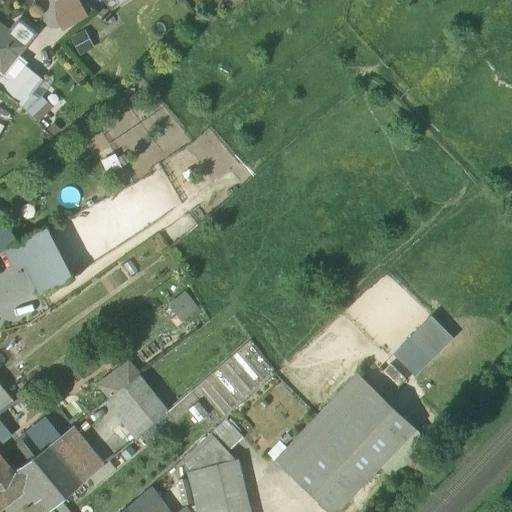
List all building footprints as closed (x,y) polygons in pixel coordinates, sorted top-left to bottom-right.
[(75,0),(66,0),(60,4),(64,28),(85,17),(75,0)] [(9,34),(0,26),(0,89),(3,92),(24,67),(14,59),(34,34),(19,22),(9,34)] [(24,67),(3,92),(4,93),(19,104),(39,80),(24,67)] [(4,93),(0,100),(0,135),(19,104),(4,93)] [(33,103),(26,110),(31,115),(38,108),(33,103)] [(0,216),(0,251),(15,244),(18,242),(0,216)] [(18,242),(15,244),(40,296),(72,280),(47,228),(18,242)] [(185,321),(201,310),(189,292),(173,303),(185,321)] [(436,315),(396,353),(418,376),(458,338),(436,315)] [(286,450),(275,461),(329,511),(337,511),(416,429),(358,374),(286,450)] [(140,376),(111,398),(140,434),(167,410),(140,376)] [(0,411),(14,401),(0,384),(0,411)] [(226,419),(183,459),(185,467),(231,456),(228,452),(243,438),(226,419)] [(72,428),(18,470),(33,487),(44,501),(52,510),(104,465),(94,454),(72,428)] [(20,467),(39,453),(29,439),(9,453),(20,467)] [(279,443),(268,454),(275,461),(286,450),(279,443)] [(113,458),(103,447),(94,454),(104,465),(113,458)] [(0,484),(14,474),(0,456),(0,484)] [(231,456),(185,467),(196,511),(242,511),(247,509),(236,460),(231,456)] [(0,484),(0,509),(33,487),(18,470),(14,474),(0,484)] [(44,501),(31,511),(49,511),(52,510),(44,501)]
